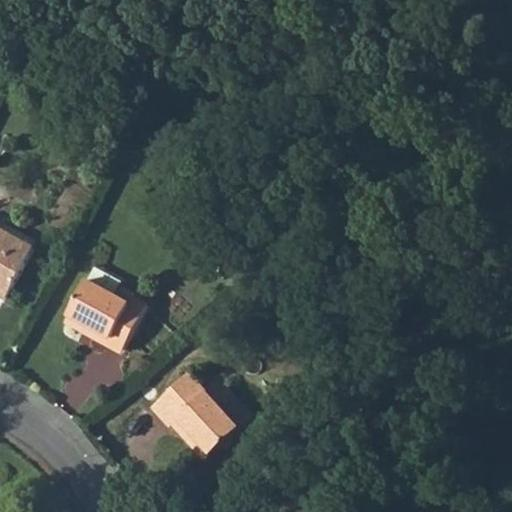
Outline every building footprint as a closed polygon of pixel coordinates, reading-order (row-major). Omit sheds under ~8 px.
[(0,296),(5,299),(33,248),(0,228),(0,296)] [(122,283),(95,269),(89,279),(116,295),(122,283)] [(122,354),(150,305),(135,297),(131,303),(116,295),(89,279),(66,322),(122,354)] [(209,457),(241,427),(191,375),(154,408),(171,426),(172,425),(176,421),(209,457)] [(205,460),(209,457),(176,421),(172,425),(205,460)]
